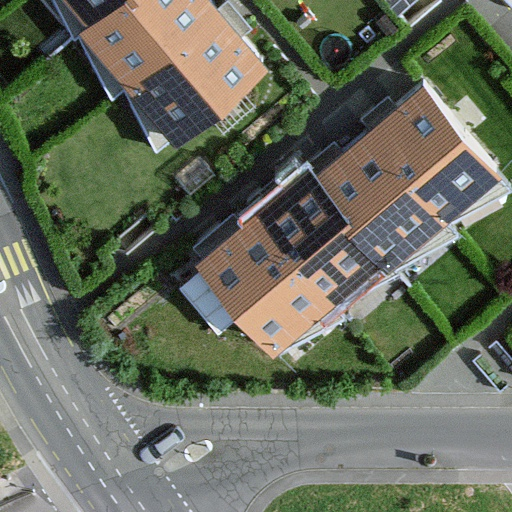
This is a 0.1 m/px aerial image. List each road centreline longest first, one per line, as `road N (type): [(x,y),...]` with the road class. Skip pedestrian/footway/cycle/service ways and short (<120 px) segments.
road 1 (residential): [(103,468),(211,441),(511,442)]
road 2 (tertiary): [(0,287),(103,468)]
